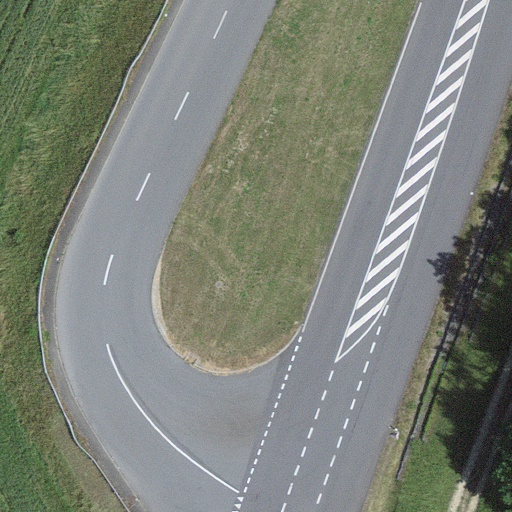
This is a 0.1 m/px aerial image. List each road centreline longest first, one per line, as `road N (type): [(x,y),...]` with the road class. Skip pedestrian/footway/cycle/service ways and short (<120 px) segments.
road 1 (unclassified): [(231,0),(123,226),(104,309),(122,373),(167,433),(271,511)]
road 2 (tertiary): [(295,511),(479,0)]
